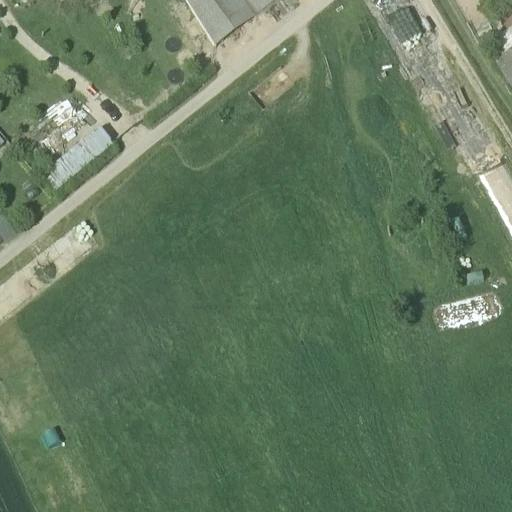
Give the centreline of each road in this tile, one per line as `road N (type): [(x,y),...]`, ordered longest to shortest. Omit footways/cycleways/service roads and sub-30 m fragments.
road 1 (track): [(318,0),(0,256)]
road 2 (track): [(511,108),(444,0)]
